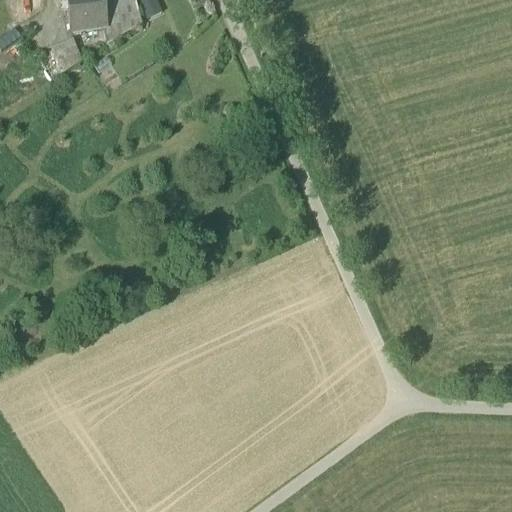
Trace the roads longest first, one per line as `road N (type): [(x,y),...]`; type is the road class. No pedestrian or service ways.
road 1 (track): [(410,406),(225,0)]
road 2 (track): [(511,411),(410,406),(264,511)]
